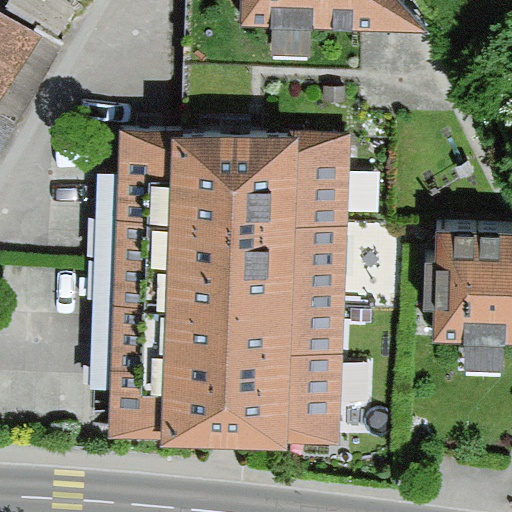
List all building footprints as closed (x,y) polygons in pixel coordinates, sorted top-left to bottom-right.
[(49,0),(18,0),(40,14),(49,0)] [(241,0),(241,13),(411,19),(392,0),(241,0)] [(0,77),(30,32),(0,13),(0,77)] [(345,132),(124,125),(114,424),(335,432),(345,132)] [(434,297),(433,328),(511,331),(511,220),(437,218),(436,250),(426,250),(424,297),(434,297)]
